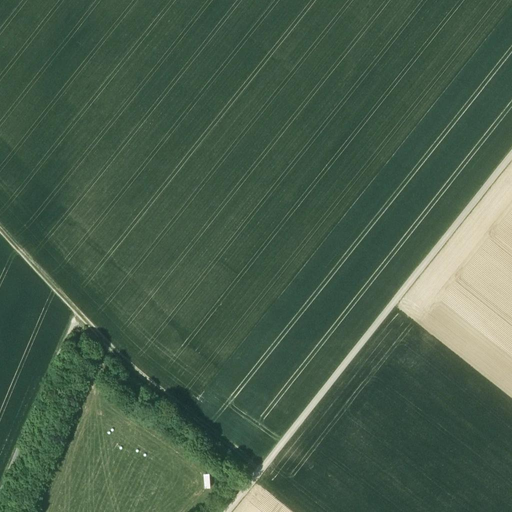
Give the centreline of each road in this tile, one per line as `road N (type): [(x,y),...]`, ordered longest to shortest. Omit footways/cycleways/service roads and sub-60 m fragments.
road 1 (track): [(229,511),(511,156)]
road 2 (track): [(0,232),(136,373),(262,471)]
road 3 (track): [(73,313),(0,487)]
